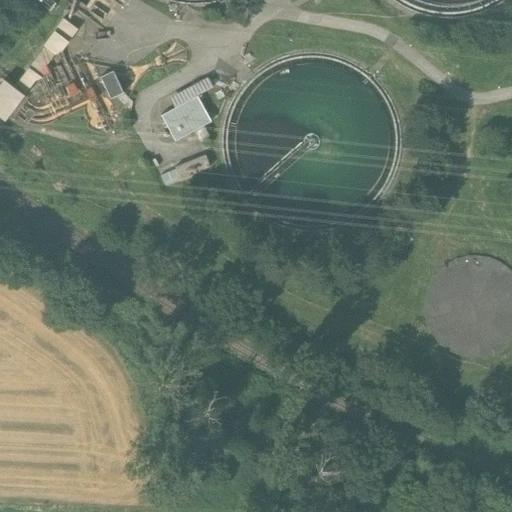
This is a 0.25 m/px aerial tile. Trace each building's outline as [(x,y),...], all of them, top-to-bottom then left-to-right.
[(55,55),(74,28),(60,18),(41,46),(55,55)] [(110,71),(98,77),(107,97),(119,92),(110,71)] [(0,121),(20,97),(0,80),(0,121)] [(207,118),(194,94),(159,113),(172,137),(207,118)] [(178,179),(207,168),(202,156),(173,167),(178,179)]
